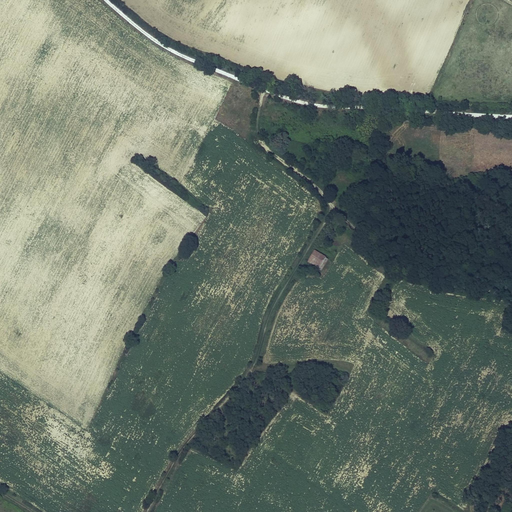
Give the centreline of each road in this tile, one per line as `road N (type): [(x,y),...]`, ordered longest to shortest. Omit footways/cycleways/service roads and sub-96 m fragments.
road 1 (track): [(148,511),(182,449),(251,371),(267,315),(334,206)]
road 2 (track): [(334,206),(382,257),(511,298)]
road 3 (track): [(334,206),(256,138),(266,88)]
